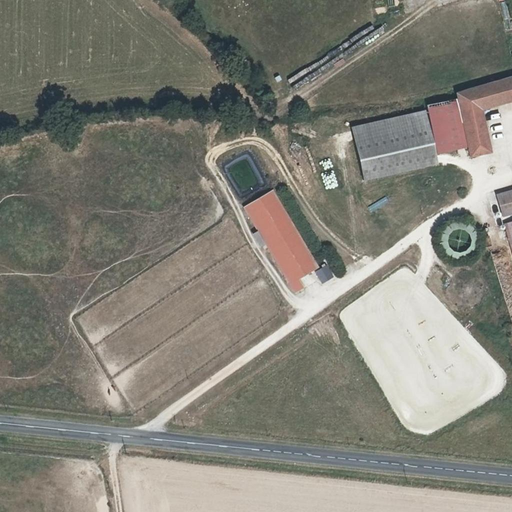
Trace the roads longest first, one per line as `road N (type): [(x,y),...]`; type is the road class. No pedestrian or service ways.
road 1 (unclassified): [(139,438),(483,185),(511,178)]
road 2 (secondary): [(139,438),(511,477)]
road 3 (track): [(270,110),(444,0)]
road 4 (secondary): [(0,424),(139,438)]
